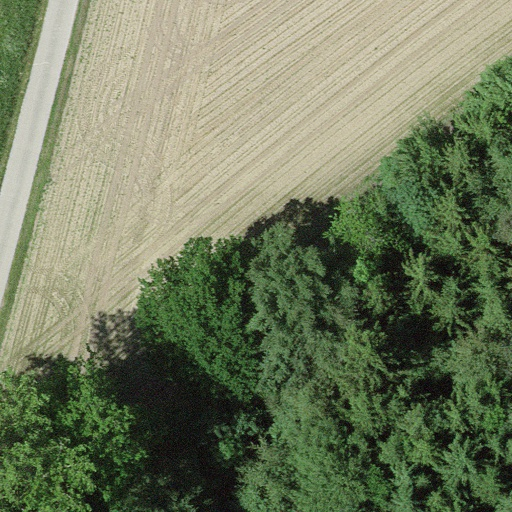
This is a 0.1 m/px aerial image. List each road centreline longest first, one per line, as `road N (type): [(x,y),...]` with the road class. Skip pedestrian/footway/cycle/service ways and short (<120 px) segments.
road 1 (track): [(511,78),(300,243),(88,440),(23,511)]
road 2 (unclassified): [(64,0),(0,267)]
